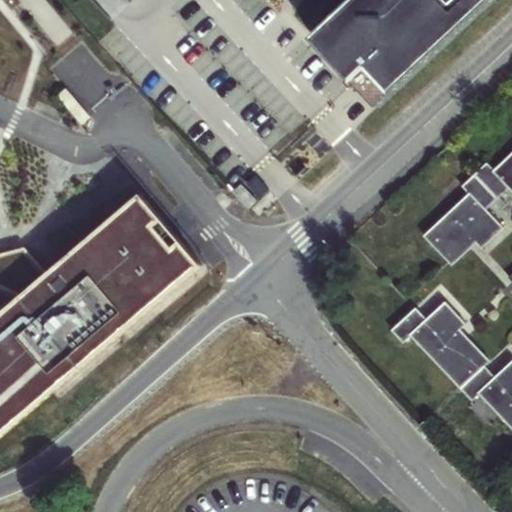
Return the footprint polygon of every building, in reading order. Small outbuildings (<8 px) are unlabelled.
[(490,0),(352,0),(314,37),(355,83),(377,107),(490,0)] [(0,131),(3,125),(0,123),(0,296),(8,306),(0,312),(0,434),(53,391),(203,266),(142,193),(48,272),(26,246),(0,252),(0,131)] [(448,201),(402,241),(433,271),(454,251),(459,257),(480,235),(462,215),(489,193),(507,214),(511,209),(511,141),(473,175),(468,167),(440,194),(448,201)] [(271,192),(254,173),(244,182),(261,201),(271,192)] [(259,203),(242,184),(232,193),(249,212),(259,203)] [(393,310),(367,333),(381,347),(388,339),(450,410),(460,401),(509,457),(511,453),(511,394),(507,389),(511,384),(495,366),(476,383),(463,369),(468,365),(435,330),(441,324),(425,306),(405,324),(393,310)]
